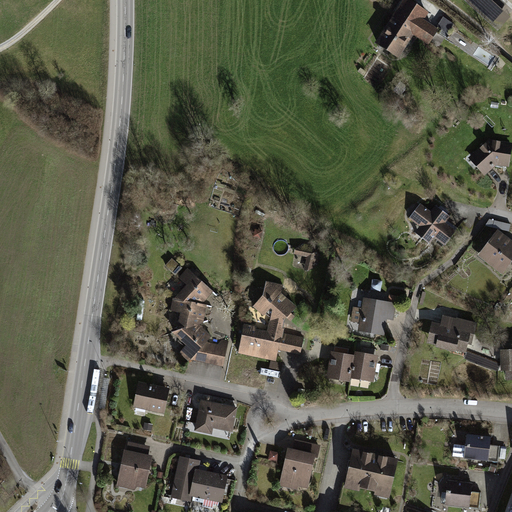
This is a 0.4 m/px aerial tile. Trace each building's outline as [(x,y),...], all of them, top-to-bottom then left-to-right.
[(407,0),(406,0),(394,19),(413,32),(439,48),(445,38),(435,31),(420,22),(426,12),(407,0)] [(504,19),(483,0),(468,0),(497,27),(504,19)] [(454,24),(444,18),(435,31),(445,38),(454,24)] [(397,56),(413,32),(394,19),(378,44),(397,56)] [(485,175),(497,165),(509,167),(511,148),(511,142),(488,139),(468,157),(485,175)] [(431,211),(421,203),(410,216),(422,226),(417,231),(431,242),(436,236),(446,244),(457,231),(447,223),(452,218),(436,205),(431,211)] [(509,231),(511,224),(490,220),(488,226),(509,231)] [(511,241),(496,229),(478,252),(504,273),(511,262),(511,241)] [(316,246),(304,244),(295,249),(295,254),(306,257),(304,270),(308,270),(316,268),(319,257),(316,246)] [(172,258),(165,266),(175,275),(182,267),(172,258)] [(186,284),(173,299),(185,301),(185,300),(203,303),(213,291),(187,268),(178,278),(186,284)] [(268,318),(265,329),(281,333),(284,318),(295,305),(280,293),(282,284),(265,280),(261,294),(252,306),(268,318)] [(395,302),(362,297),(357,329),(384,333),(386,321),(392,322),(395,302)] [(207,304),(203,303),(185,300),(185,301),(173,299),(170,310),(180,312),(176,330),(199,324),(203,323),(207,304)] [(359,307),(351,306),(349,320),(357,322),(359,307)] [(477,326),(444,315),(441,323),(431,319),(423,343),(466,357),(477,326)] [(211,336),(199,324),(176,330),(170,331),(185,345),(178,353),(188,361),(190,359),(206,341),(211,336)] [(303,337),(281,333),(265,329),(242,325),(236,352),(274,360),(276,350),(299,355),(303,337)] [(217,344),(206,341),(190,359),(223,367),(229,341),(222,339),(217,344)] [(511,346),(499,346),(500,371),(506,370),(506,378),(511,377),(511,346)] [(353,350),(353,355),(350,376),(373,380),(377,353),(353,350)] [(349,381),(350,376),(353,355),(329,351),(325,377),(349,381)] [(282,363),(270,361),(269,368),(281,370),(282,363)] [(169,388),(138,381),(132,407),(164,414),(169,388)] [(237,408),(200,400),(194,430),(211,434),(213,428),(232,432),(237,408)] [(492,437),(465,433),(462,458),(489,461),(492,437)] [(293,448),(288,447),(279,484),(307,491),(318,447),(295,441),(293,448)] [(124,442),(116,485),(144,490),(151,447),(124,442)] [(498,458),(499,446),(492,446),(491,457),(498,458)] [(398,458),(351,447),(342,485),(389,496),(398,458)] [(280,452),(269,450),(267,458),(278,460),(280,452)] [(191,495),(197,469),(199,459),(177,454),(168,497),(190,502),(191,495)] [(197,469),(191,495),(221,502),(227,476),(197,469)] [(472,483),(447,480),(445,505),(470,508),(472,483)] [(479,507),(481,493),(473,492),(471,506),(479,507)]
